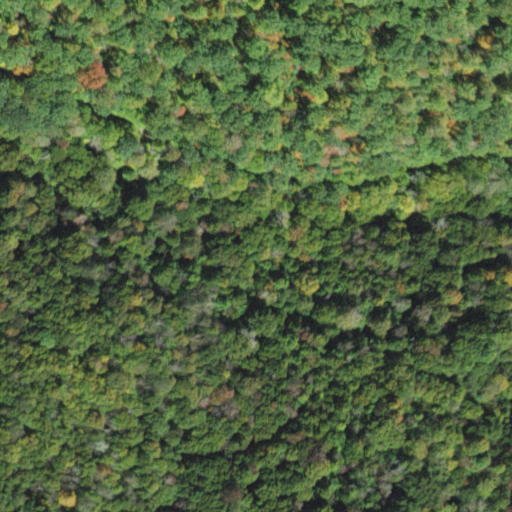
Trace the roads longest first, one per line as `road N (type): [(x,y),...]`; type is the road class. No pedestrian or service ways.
road 1 (residential): [(511,193),(305,239),(267,223),(211,236),(100,241),(73,223),(0,217)]
road 2 (residential): [(511,99),(291,151),(193,145),(54,103),(0,97)]
